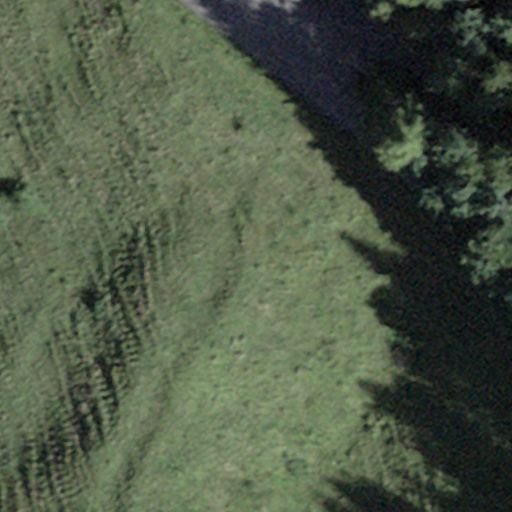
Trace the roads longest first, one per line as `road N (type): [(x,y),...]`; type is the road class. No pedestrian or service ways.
road 1 (track): [(221,19),(475,249),(511,301)]
road 2 (track): [(511,114),(399,56),(221,19)]
